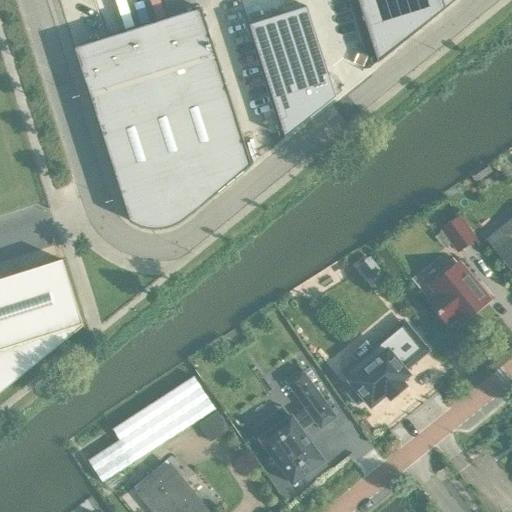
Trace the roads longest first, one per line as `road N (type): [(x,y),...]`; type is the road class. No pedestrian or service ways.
road 1 (unclassified): [(484,0),(191,236),(164,247),(124,242),(99,215),(28,0)]
road 2 (residential): [(408,455),(511,371)]
